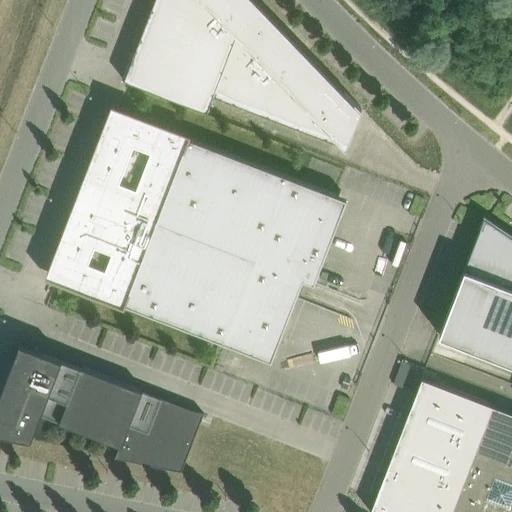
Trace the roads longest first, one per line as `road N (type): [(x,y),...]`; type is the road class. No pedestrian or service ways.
road 1 (unclassified): [(324,511),(468,143)]
road 2 (unclassified): [(83,0),(0,216)]
road 3 (unclassified): [(468,143),(315,0)]
road 4 (unclassified): [(119,511),(0,486)]
